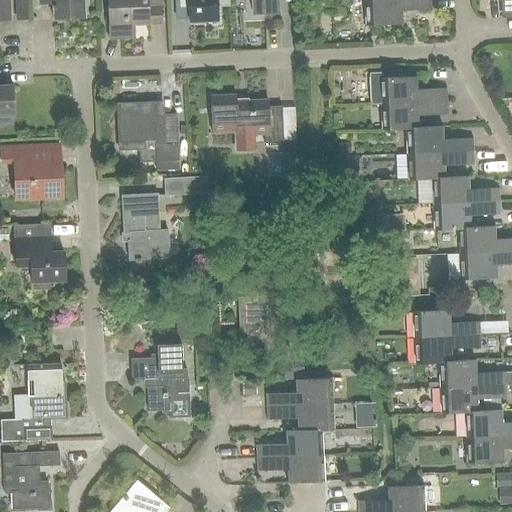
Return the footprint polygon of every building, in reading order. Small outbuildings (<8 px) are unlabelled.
[(0,0),(0,22),(10,22),(9,0),(0,0)] [(14,0),(16,21),(28,21),(27,0),(14,0)] [(52,0),(53,19),(85,18),(84,0),(52,0)] [(134,24),(162,23),(161,0),(106,0),(108,38),(135,37),(134,24)] [(175,0),(176,15),(189,14),(190,21),(217,20),(216,8),(228,7),(227,0),(175,0)] [(277,13),(276,0),(252,0),(253,14),(277,13)] [(431,0),(368,0),(364,0),(365,27),(402,25),(402,12),(431,11),(431,0)] [(380,105),(447,102),(447,89),(417,90),(416,77),(380,78),(380,74),(381,74),(381,73),(369,73),(370,105),(380,105)] [(0,126),(12,126),(12,117),(14,117),(13,85),(0,86),(0,88),(0,126)] [(268,101),(236,102),(236,96),(210,97),(211,135),(236,133),(236,137),(264,135),(265,145),(283,144),(281,107),(269,107),(268,101)] [(418,128),(417,116),(448,115),(447,102),(380,105),(381,131),(405,130),(405,129),(418,128)] [(116,105),(118,151),(138,151),(138,163),(154,163),(154,173),(179,172),(177,114),(155,115),(154,104),(116,105)] [(405,129),(405,130),(406,155),(473,152),(473,139),(443,140),(442,127),(418,128),(405,129)] [(283,143),(284,153),(296,152),(296,143),(283,143)] [(338,144),(338,154),(351,153),(351,143),(338,144)] [(43,164),(42,146),(0,148),(0,164),(0,165),(12,164),(14,200),(61,198),(60,163),(43,164)] [(444,178),(443,166),(474,165),(473,152),(406,155),(408,181),(431,180),(431,179),(444,178)] [(358,177),(358,157),(339,158),(340,178),(358,177)] [(206,177),(163,179),(164,196),(207,194),(206,177)] [(431,179),(431,180),(433,205),(500,202),(499,189),(469,190),(468,177),(444,178),(431,179)] [(123,233),(127,233),(128,261),(169,259),(168,230),(169,230),(168,213),(158,213),(157,194),(121,196),(123,233)] [(500,202),(433,205),(434,231),(458,230),(458,229),(470,228),(469,216),(500,215),(500,202)] [(391,231),(390,215),(376,216),(377,232),(391,231)] [(31,284),(31,283),(33,283),(33,289),(48,288),(48,282),(65,281),(64,252),(44,253),(42,225),(13,226),(15,269),(29,268),(30,284),(31,284)] [(458,230),(459,255),(511,252),(511,238),(495,240),(495,227),(470,228),(458,229),(458,230)] [(511,252),(459,255),(460,281),(497,279),(496,266),(511,265),(511,252)] [(417,258),(400,259),(401,271),(414,270),(418,267),(417,258)] [(240,359),(273,358),(270,296),(237,298),(240,359)] [(413,339),(480,336),(480,322),(450,324),(449,310),(412,312),(413,339)] [(220,331),(208,331),(209,360),(221,359),(220,331)] [(480,336),(413,339),(414,365),(438,364),(438,363),(450,362),(450,361),(450,350),(481,349),(480,336)] [(169,418),(190,417),(188,379),(187,379),(186,369),(182,369),(181,344),(156,346),(157,354),(150,355),(150,358),(131,359),(132,380),(144,380),(144,388),(147,388),(148,412),(168,411),(169,418)] [(438,363),(438,364),(439,388),(506,385),(506,372),(476,373),(475,360),(450,361),(450,362),(438,363)] [(1,442),(52,440),(51,420),(67,420),(66,382),(62,382),(61,363),(26,364),(27,396),(13,396),(14,420),(0,421),(1,442)] [(266,407),(333,404),(332,378),(295,380),(295,393),(265,394),(266,407)] [(256,381),(243,381),(243,396),(256,395),(256,381)] [(506,385),(439,388),(440,414),(464,413),(477,412),(477,411),(476,400),(507,399),(506,385)] [(376,423),(374,400),(357,401),(358,424),(376,423)] [(322,430),(322,432),(334,431),(333,404),(266,407),(267,421),(297,419),(297,430),(297,432),(322,430)] [(464,413),(465,438),(511,436),(511,422),(502,423),(501,410),(477,411),(477,412),(464,413)] [(323,456),(322,432),(322,430),(297,432),(297,430),(285,431),(285,444),(256,446),(256,459),(323,456)] [(511,436),(465,438),(466,464),(504,463),(503,449),(511,449),(511,436)] [(407,449),(397,450),(397,464),(407,463),(407,449)] [(11,510),(37,509),(37,511),(51,511),(51,499),(48,499),(47,481),(39,481),(39,467),(60,466),(59,452),(2,454),(4,494),(11,493),(11,510)] [(323,456),(256,459),(257,472),(287,471),(287,484),(324,482),(323,456)] [(511,487),(511,473),(496,474),(497,488),(511,487)] [(166,511),(169,508),(137,481),(110,511),(166,511)] [(357,511),(424,511),(424,486),(387,487),(387,500),(357,501),(357,511)]
